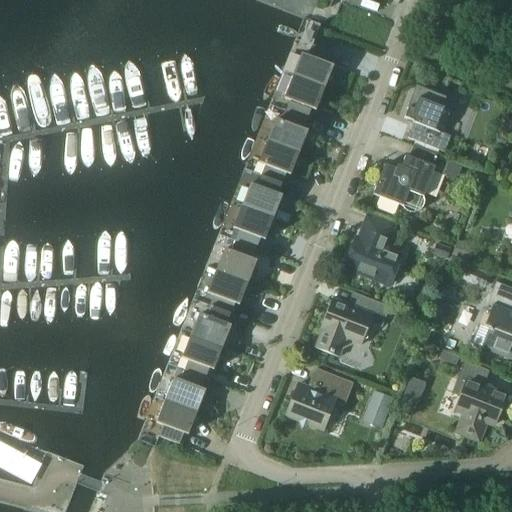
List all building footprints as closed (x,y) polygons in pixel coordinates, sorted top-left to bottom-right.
[(266,0),(312,18),(318,0),(266,0)] [(301,55),(293,77),(324,89),(333,67),(329,65),(333,54),(312,46),(308,57),(301,55)] [(436,75),(432,87),(445,92),(449,81),(436,75)] [(290,101),(286,112),(307,120),(311,109),(316,111),(324,89),(293,77),(284,99),(290,101)] [(415,90),(415,89),(407,109),(408,110),(404,118),(413,122),(413,123),(414,124),(408,138),(445,153),(451,137),(444,134),(452,112),(442,108),(446,98),(423,89),(416,87),(415,90)] [(276,119),(267,142),(299,154),(308,132),(303,130),(307,120),(286,112),(282,122),(276,119)] [(265,166),(261,176),(282,185),(286,174),(290,176),(299,154),(267,142),(259,163),(265,166)] [(407,211),(408,212),(410,213),(412,213),(414,213),(416,213),(418,212),(420,211),(421,210),(423,208),(424,206),(424,205),(425,203),(425,201),(425,200),(424,198),(424,197),(435,169),(442,172),(448,158),(414,145),(409,157),(406,156),(401,167),(396,169),(385,165),(373,195),(403,206),(404,208),(405,210),(407,211)] [(251,184),(242,206),(273,219),(282,197),(278,195),(282,185),(261,176),(257,187),(251,184)] [(240,231),(235,241),(256,249),(260,239),(265,241),(273,219),(242,206),(233,228),(240,231)] [(345,267),(390,285),(402,257),(384,250),(393,227),(369,217),(359,240),(356,239),(345,267)] [(225,249),(216,271),(248,284),(257,262),(252,260),(256,249),(235,241),(231,252),(225,249)] [(458,242),(452,257),(469,263),(474,248),(458,242)] [(437,244),(433,254),(447,259),(450,250),(437,244)] [(466,266),(461,279),(473,283),(477,270),(466,266)] [(214,296),(210,306),(231,314),(235,304),(239,306),(248,284),(216,271),(208,293),(214,296)] [(482,348),(511,359),(511,288),(496,283),(487,305),(492,307),(485,326),(490,328),(482,348)] [(320,329),(323,330),(315,348),(339,358),(342,349),(341,346),(344,338),(362,345),(363,341),(368,339),(366,334),(370,323),(382,327),(390,307),(362,296),(357,309),(332,299),(320,329)] [(199,314),(191,336),(222,349),(231,326),(227,325),(231,314),(210,306),(206,316),(199,314)] [(188,361),(184,371),(205,379),(209,369),(214,371),(222,349),(191,336),(182,358),(188,361)] [(442,351),(439,359),(454,365),(457,357),(442,351)] [(482,387),(488,372),(465,363),(453,393),(461,396),(456,411),(468,416),(461,434),(479,441),(486,423),(494,426),(496,422),(497,420),(499,418),(500,417),(501,415),(502,413),(503,411),(503,409),(504,407),(504,405),(504,402),(504,400),(506,396),(482,387)] [(354,384),(316,369),(308,391),(298,388),(300,385),(299,384),(286,417),(299,422),(302,430),(310,426),(323,432),(334,403),(344,407),(354,384)] [(174,379),(165,401),(197,413),(206,391),(201,389),(205,379),(184,371),(180,381),(174,379)] [(409,378),(405,388),(420,394),(424,384),(409,378)] [(372,392),(365,411),(378,415),(373,427),(381,430),(392,399),(372,392)] [(197,413),(165,401),(156,423),(163,425),(158,437),(179,445),(184,434),(188,435),(197,413)] [(0,471),(30,488),(43,465),(0,441),(0,471)]
